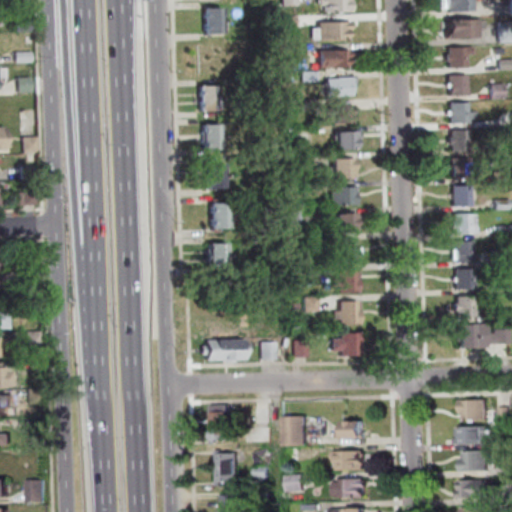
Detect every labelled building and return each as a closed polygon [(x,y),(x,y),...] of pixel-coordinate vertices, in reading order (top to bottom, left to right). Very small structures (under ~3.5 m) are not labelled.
[(353,0),(353,11),(325,12),(325,4),(320,4),(319,0),(353,0)] [(474,0),(474,11),(448,12),(448,8),(440,9),(439,0),(474,0)] [(204,8),(223,7),(224,33),(205,34),(204,8)] [(17,32),(17,17),(31,16),(32,31),(17,32)] [(298,26),(283,26),(283,17),(298,16),(298,26)] [(475,20),(481,20),(481,29),(475,29),(476,38),(447,39),(445,39),(445,38),(443,38),(443,21),(446,21),(446,20),(475,19),(475,20)] [(319,40),(312,40),(312,28),(319,28),(319,23),(352,22),(352,29),(349,29),(349,40),(319,41),(319,40)] [(511,42),(498,42),(497,22),(511,22),(511,42)] [(289,46),(306,45),(307,60),(289,60),(289,46)] [(449,68),(448,61),(446,61),(446,54),(448,54),(448,47),(474,46),(474,54),(466,55),(466,61),(468,61),(468,67),(449,68)] [(504,54),(492,55),(492,49),(503,47),(504,54)] [(319,68),(319,51),(349,50),(349,52),(351,52),(351,56),(349,56),(349,67),(319,68)] [(15,63),(15,52),(32,52),(32,62),(15,63)] [(511,70),(499,70),(498,60),(511,59),(511,70)] [(302,82),(302,72),(318,72),(318,82),(302,82)] [(467,74),(468,89),(469,89),(469,95),(445,96),(445,88),(449,88),(449,83),(445,83),(445,75),(467,74)] [(352,77),(352,76),(357,76),(357,86),(353,86),(353,96),(327,97),(327,78),(352,77)] [(19,92),(18,77),(32,77),(32,92),(19,92)] [(505,98),(491,99),(491,84),(505,84),(505,98)] [(218,86),(219,111),(201,111),(200,86),(218,86)] [(300,115),(286,115),(286,100),(300,100),(300,115)] [(469,112),(477,112),(477,119),(470,119),(470,123),(450,124),(449,103),(468,102),(469,112)] [(334,106),(344,106),(344,111),(353,111),(353,123),(334,123),(334,120),(330,120),(330,110),(334,110),(334,106)] [(204,125),(221,124),(222,149),(204,150),(204,144),(202,144),(202,132),(204,132),(204,125)] [(470,150),(451,151),(451,145),(448,145),(448,137),(450,137),(450,130),(469,130),(470,140),(476,140),(477,149),(470,150)] [(357,140),(357,149),(337,150),(337,141),(334,141),(334,136),(337,136),(337,132),(361,131),(361,140),(357,140)] [(38,137),(38,153),(24,153),(23,137),(38,137)] [(295,155),(313,155),(313,167),(296,168),(295,155)] [(471,179),(452,179),(452,167),(451,167),(450,158),(471,158),(471,179)] [(333,179),(333,159),(357,159),(357,179),(333,179)] [(208,189),(207,164),(224,163),(225,189),(208,189)] [(22,167),(35,167),(35,179),(22,179),(22,167)] [(289,184),(304,184),(304,194),(289,194),(289,184)] [(453,207),(452,186),(471,186),(471,206),(453,207)] [(332,205),(332,188),(358,187),(359,205),(332,205)] [(36,205),(16,205),(16,193),(36,192),(36,205)] [(510,210),(495,210),(495,199),(510,199),(510,210)] [(212,203),(230,203),(230,220),(237,220),(237,228),(212,228),(212,203)] [(291,212),(305,212),(305,226),(291,227),(291,212)] [(454,234),(454,228),(451,228),(451,220),(453,220),(453,214),(472,213),(472,227),(474,227),(474,233),(454,234)] [(337,232),(337,214),(356,214),(357,232),(337,232)] [(497,226),(511,225),(511,237),(497,237),(497,226)] [(318,245),(303,245),(303,234),(318,234),(318,245)] [(338,263),(338,240),(356,239),(357,247),(359,247),(359,262),(338,263)] [(473,255),(479,255),(479,260),(474,260),(474,261),(455,262),(454,241),(473,241),(473,255)] [(227,243),(228,270),(210,270),(210,244),(227,243)] [(510,261),(495,261),(495,251),(510,250),(510,261)] [(322,277),(309,277),(308,266),(322,266),(322,277)] [(454,269),(473,269),(474,283),(475,283),(475,289),(455,290),(454,269)] [(339,294),(339,287),(334,287),(333,279),(339,279),(339,271),(360,270),(360,293),(339,294)] [(25,273),(39,273),(39,285),(25,285),(25,273)] [(454,318),(453,307),(456,307),(456,297),(475,296),(475,311),(476,311),(476,317),(454,318)] [(319,311),(305,312),(304,298),(319,297),(319,311)] [(340,325),(340,319),(334,320),(334,311),(339,311),(339,302),(359,301),(359,309),(362,309),(362,325),(340,325)] [(28,316),(28,302),(41,302),(41,316),(28,316)] [(511,310),(511,320),(496,321),(495,310),(511,310)] [(458,325),(487,324),(488,333),(493,333),(493,344),(488,344),(488,348),(458,349),(458,325)] [(493,344),(493,333),(493,329),(510,329),(510,344),(493,344)] [(41,332),(41,345),(29,346),(28,332),(41,332)] [(342,356),(342,351),(333,351),(332,338),(341,338),(341,334),(362,333),(362,356),(342,356)] [(247,360),(236,360),(236,363),(225,364),(225,360),(208,361),(208,355),(203,355),(202,346),(207,346),(207,340),(247,340),(247,360)] [(309,358),(294,358),(294,340),(308,340),(309,358)] [(278,360),(261,360),(261,343),(277,342),(278,360)] [(0,369),(2,369),(2,372),(9,371),(9,387),(3,387),(3,388),(0,388),(0,369)] [(28,389),(43,389),(43,404),(29,404),(28,389)] [(0,395),(8,395),(9,417),(0,417),(0,395)] [(482,421),(482,423),(476,423),(476,421),(467,421),(467,414),(463,414),(463,400),(468,400),(468,401),(490,401),(491,421),(482,421)] [(213,413),(215,413),(215,406),(231,406),(231,413),(234,413),(235,441),(214,441),(213,413)] [(501,408),(511,407),(511,422),(501,422),(501,408)] [(310,446),(287,446),(287,418),(309,417),(310,446)] [(30,431),(30,420),(44,419),(45,430),(30,431)] [(367,439),(344,439),(343,430),(348,430),(348,423),(367,422),(367,439)] [(13,444),(0,444),(0,426),(1,426),(1,435),(13,434),(13,444)] [(492,431),(499,431),(499,439),(492,439),(492,445),(458,445),(458,439),(461,439),(461,437),(460,437),(460,431),(461,431),(461,428),(491,427),(492,431)] [(289,462),(288,448),(302,448),(302,462),(289,462)] [(224,454),(241,454),(241,483),(234,483),(234,487),(225,488),(225,486),(219,486),(219,482),(220,482),(220,456),(218,456),(218,451),(224,451),(224,454)] [(368,451),(368,454),(374,454),(374,465),(368,465),(368,470),(342,471),(342,460),(337,460),(337,452),(368,451)] [(466,459),(466,452),(496,452),(497,461),(491,461),(491,472),(463,472),(463,459),(466,459)] [(272,467),(257,467),(257,453),(272,453),(272,467)] [(257,468),(272,468),(272,478),(257,478),(257,468)] [(307,491),(290,492),(289,476),(307,475),(307,491)] [(342,499),(342,497),(336,497),(336,485),(341,485),(341,480),(368,479),(368,481),(371,481),(371,487),(368,487),(369,499),(342,499)] [(494,480),(494,498),(461,499),(461,491),(464,491),(464,481),(494,480)] [(0,481),(12,481),(12,498),(0,498),(0,481)] [(31,481),(47,481),(48,503),(32,503),(31,481)] [(257,501),(257,489),(274,489),(275,500),(257,501)] [(225,511),(225,496),(246,496),(246,511),(225,511)]
